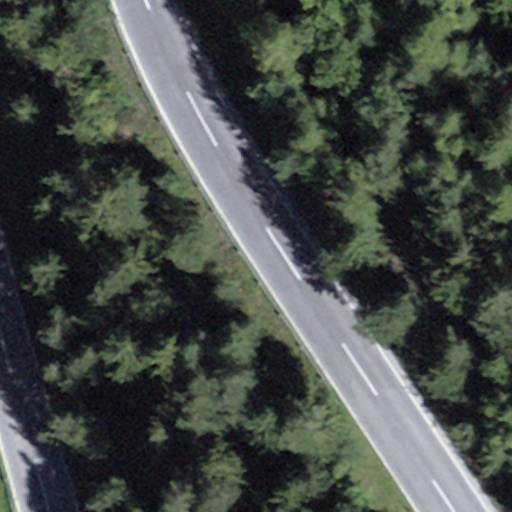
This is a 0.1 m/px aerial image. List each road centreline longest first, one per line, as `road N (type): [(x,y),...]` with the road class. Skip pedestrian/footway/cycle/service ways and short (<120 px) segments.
road 1 (primary): [(458,511),(222,145),(151,0)]
road 2 (primary): [(0,317),(52,511)]
